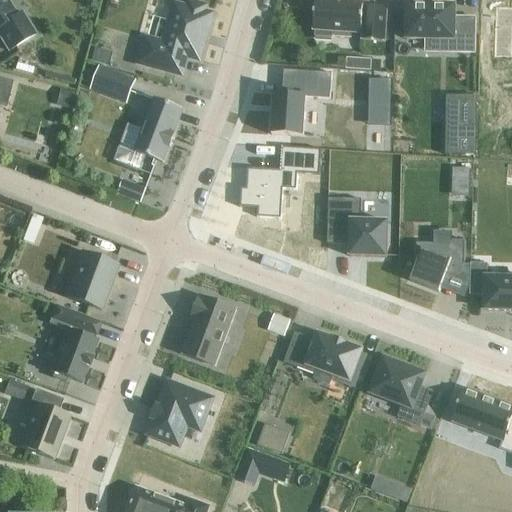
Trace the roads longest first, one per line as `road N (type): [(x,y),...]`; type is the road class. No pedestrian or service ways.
road 1 (residential): [(174,243),(511,361)]
road 2 (residential): [(77,511),(78,482),(174,243)]
road 3 (residential): [(174,243),(253,0)]
road 4 (residential): [(0,179),(174,243)]
